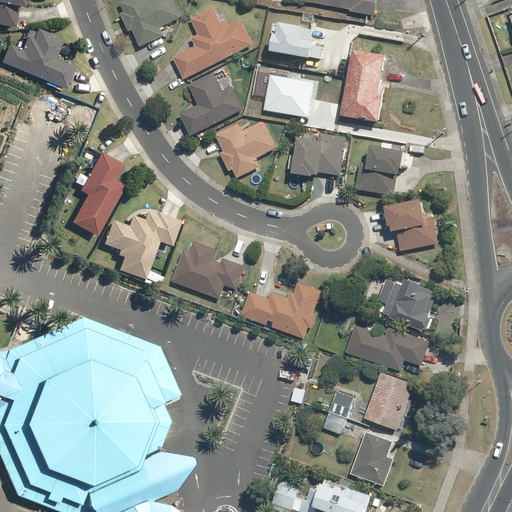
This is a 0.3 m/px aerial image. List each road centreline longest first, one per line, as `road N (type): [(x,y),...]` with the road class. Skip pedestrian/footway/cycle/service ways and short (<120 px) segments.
road 1 (unknown): [(184,339),(2,259),(0,240),(49,111)]
road 2 (residential): [(288,228),(228,210),(184,178),(130,106),(83,0)]
road 3 (secondary): [(496,289),(465,95),(439,0)]
road 4 (secondary): [(453,0),(511,178)]
road 5 (secondary): [(471,511),(503,438),(509,371)]
road 6 (residential): [(288,228),(318,212),(346,216),(353,225),(349,252),(337,260),(311,256)]
